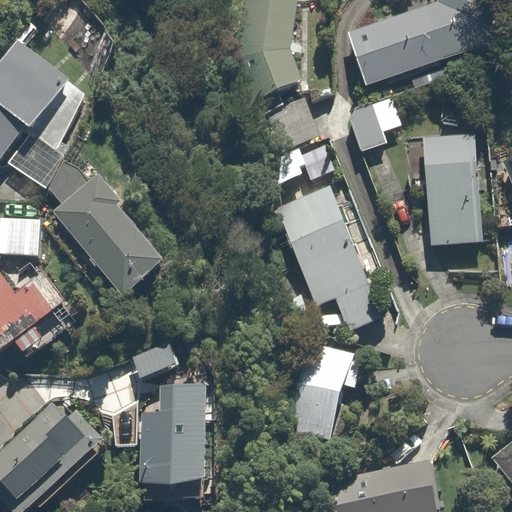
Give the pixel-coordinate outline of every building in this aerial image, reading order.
[(270,106),(295,93),(309,94),(309,101),(320,103),(324,60),(299,58),(304,0),(249,0),(239,103),(270,106)] [(440,0),(443,6),(352,36),(370,91),(511,45),(496,0),(440,0)] [(0,166),(72,84),(28,45),(0,76),(0,166)] [(385,139),(408,132),(397,96),(346,112),(361,160),(388,152),(385,139)] [(304,169),(309,167),(302,148),(323,139),(308,101),(258,120),(273,159),(281,156),(285,166),(272,172),(278,188),(306,176),(304,169)] [(424,142),(428,194),(408,196),(411,234),(431,233),(433,252),(488,248),(479,137),(424,142)] [(75,162),(48,184),(65,204),(55,212),(129,304),(177,265),(103,173),(91,183),(75,162)] [(333,189),(277,210),(317,313),(338,305),(348,331),(383,318),(333,189)] [(43,222),(4,220),(2,253),(42,255),(43,222)] [(0,359),(17,347),(29,364),(60,343),(48,326),(74,307),(48,269),(16,291),(0,267),(0,359)] [(353,393),(363,395),(369,370),(359,367),(361,358),(310,346),(289,433),(340,446),(353,393)] [(94,446),(104,437),(82,413),(72,421),(56,404),(0,454),(0,497),(13,511),(31,511),(99,452),(94,446)] [(511,446),(491,463),(511,488),(511,446)] [(445,511),(439,467),(331,484),(335,511),(445,511)]
